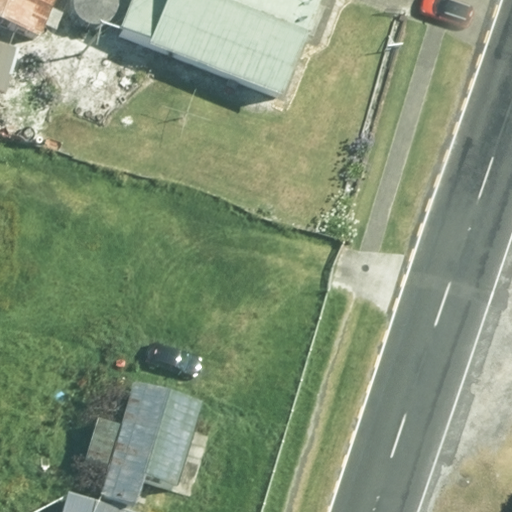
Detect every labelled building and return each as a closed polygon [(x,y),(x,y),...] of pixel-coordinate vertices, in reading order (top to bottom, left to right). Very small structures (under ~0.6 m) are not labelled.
[(0,0),(0,23),(35,38),(50,0),(0,0)] [(275,99),(315,0),(123,0),(111,30),(275,99)] [(0,98),(2,99),(13,53),(0,49),(0,98)] [(167,496),(195,408),(130,388),(95,502),(127,511),(135,486),(167,496)] [(113,511),(93,506),(66,498),(61,511),(113,511)]
